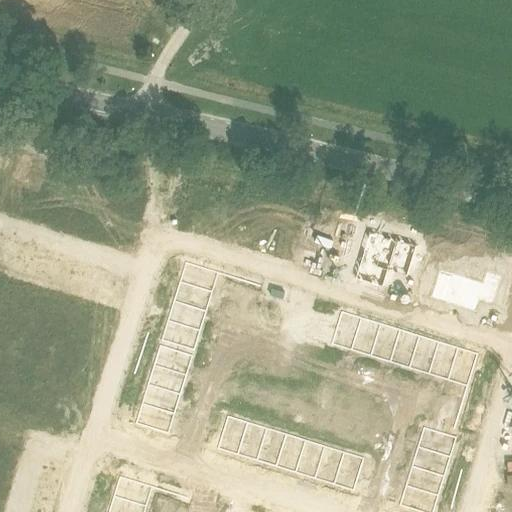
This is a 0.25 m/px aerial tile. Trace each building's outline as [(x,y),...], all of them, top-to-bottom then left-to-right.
[(37,178),(29,204),(37,206),(34,218),(55,225),(60,209),(75,214),(85,181),(71,177),(68,187),(54,183),(46,180),(45,181),(37,178)] [(85,181),(75,214),(90,219),(85,234),(107,241),(110,229),(119,231),(127,206),(118,204),(118,202),(96,195),(99,186),(85,181)] [(250,204),(238,242),(276,254),(281,238),(300,244),(308,218),(288,212),(286,216),(250,204)] [(369,232),(355,279),(384,288),(389,271),(408,277),(417,246),(396,239),(396,240),(369,232)] [(185,262),(179,282),(212,293),(219,273),(185,262)] [(430,296),(430,298),(432,299),(432,298),(447,303),(447,304),(449,304),(457,306),(456,306),(458,307),(459,307),(474,311),(474,312),(476,312),(476,310),(479,300),(492,305),(501,276),(486,271),(482,283),(441,270),(441,269),(439,269),(438,271),(439,271),(431,296),(430,296)] [(179,282),(173,302),(206,312),(212,293),(179,282)] [(245,291),(242,302),(254,306),(257,295),(245,291)] [(173,302),(167,321),(200,331),(206,312),(173,302)] [(242,302),(239,313),(250,316),(254,306),(242,302)] [(341,312),(331,345),(351,351),(361,318),(341,312)] [(361,318),(351,351),(370,357),(381,324),(361,318)] [(167,321),(161,341),(194,351),(200,331),(167,321)] [(381,324),(370,357),(390,363),(400,330),(381,324)] [(233,330),(230,341),(242,344),(245,334),(233,330)] [(400,330),(390,363),(409,369),(419,336),(400,330)] [(419,336),(409,369),(428,375),(439,342),(419,336)] [(230,341),(227,351),(238,355),(242,344),(230,341)] [(439,342),(428,375),(448,381),(458,348),(439,342)] [(159,346),(153,366),(187,376),(193,356),(159,346)] [(458,348),(448,381),(468,388),(478,354),(458,348)] [(153,366),(147,385),(181,395),(187,376),(153,366)] [(220,375),(216,385),(228,389),(231,378),(220,375)] [(250,375),(246,387),(257,390),(261,379),(250,375)] [(331,378),(327,389),(338,393),(342,381),(331,378)] [(270,381),(266,393),(277,396),(280,385),(270,381)] [(342,381),(338,393),(349,396),(352,384),(342,381)] [(147,385),(141,404),(175,415),(181,395),(147,385)] [(216,385),(213,396),(224,400),(228,389),(216,385)] [(280,385),(277,396),(287,400),(291,388),(280,385)] [(370,390),(366,401),(377,405),(380,393),(370,390)] [(308,393),(305,405),(315,408),(319,397),(308,393)] [(380,393),(377,405),(387,408),(391,396),(380,393)] [(319,397),(315,408),(326,412),(330,400),(319,397)] [(408,402),(405,413),(415,417),(419,405),(408,402)] [(141,404),(135,424),(168,435),(175,415),(141,404)] [(347,405),(343,417),(354,420),(358,409),(347,405)] [(419,405),(415,417),(426,420),(430,408),(419,405)] [(358,409),(354,420),(365,424),(368,412),(358,409)] [(438,411),(435,423),(446,426),(449,415),(438,411)] [(208,413),(204,424),(216,428),(219,417),(208,413)] [(227,416),(217,450),(237,456),(247,422),(227,416)] [(247,422),(237,456),(256,462),(267,428),(247,422)] [(204,424),(201,435),(212,438),(216,428),(204,424)] [(383,425),(380,436),(391,440),(394,429),(383,425)] [(267,428),(256,462),(276,468),(286,434),(267,428)] [(423,428),(417,448),(450,458),(457,438),(423,428)] [(286,434),(276,468),(295,474),(305,440),(286,434)] [(380,436),(376,447),(388,450),(391,440),(380,436)] [(305,440),(295,474),(314,480),(325,446),(305,440)] [(325,446),(314,480),(333,486),(344,452),(325,446)] [(417,448),(411,467),(445,477),(450,458),(417,448)] [(344,452),(333,486),(353,492),(364,459),(344,452)] [(371,464),(368,475),(379,478),(382,468),(371,464)] [(411,467),(405,486),(439,497),(445,477),(411,467)] [(511,469),(509,468),(502,493),(511,496),(511,469)] [(368,475),(364,485),(376,489),(379,478),(368,475)] [(119,477),(113,497),(146,507),(153,487),(119,477)] [(405,486),(399,506),(417,511),(433,511),(439,497),(405,486)] [(511,511),(511,496),(502,493),(495,511),(511,511)] [(113,497),(108,511),(144,511),(146,507),(113,497)] [(172,503),(169,511),(182,511),(184,507),(172,503)]
